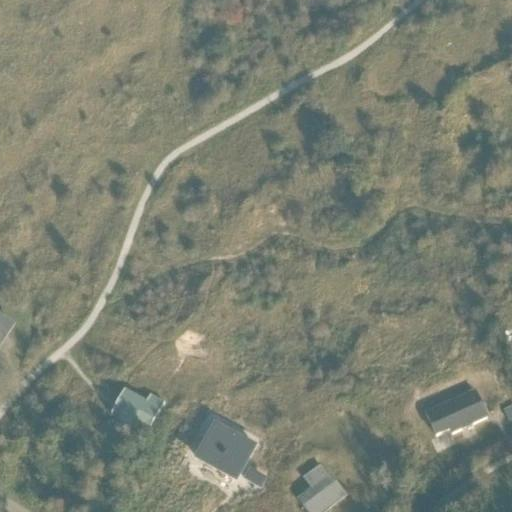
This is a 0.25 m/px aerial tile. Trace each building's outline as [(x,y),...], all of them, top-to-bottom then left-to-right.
[(0,347),(13,328),(0,319),(0,347)] [(125,393),(126,392),(124,392),(111,416),(112,417),(113,416),(120,420),(118,423),(131,430),(133,427),(147,435),(147,436),(148,436),(165,405),(164,405),(164,406),(151,399),(152,398),(151,397),(146,405),(125,393)] [(475,394),(425,416),(436,439),(449,432),(452,437),(487,420),(475,394)] [(511,408),(503,413),(508,422),(511,420),(511,408)] [(209,448),(200,465),(222,477),(224,476),(237,483),(255,449),(215,427),(204,446),(209,448)] [(305,481),(312,491),(298,502),(306,511),(327,511),(345,499),(329,478),(327,480),(320,470),(305,481)] [(250,474),(246,483),(260,491),(265,482),(250,474)]
